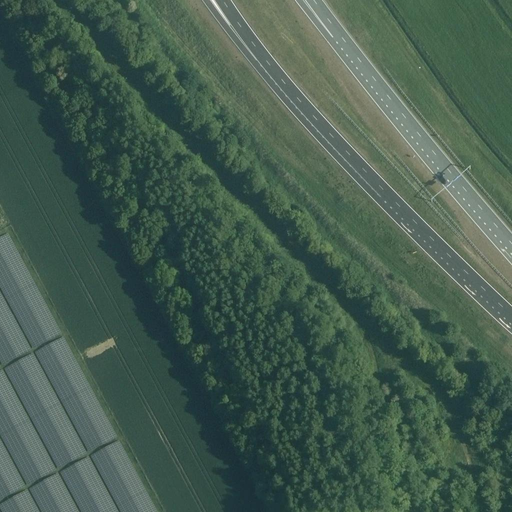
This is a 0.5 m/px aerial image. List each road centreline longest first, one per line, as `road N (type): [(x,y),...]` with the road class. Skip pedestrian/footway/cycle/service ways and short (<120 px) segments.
road 1 (trunk): [(258,52),(511,316)]
road 2 (trunk): [(511,244),(338,34)]
